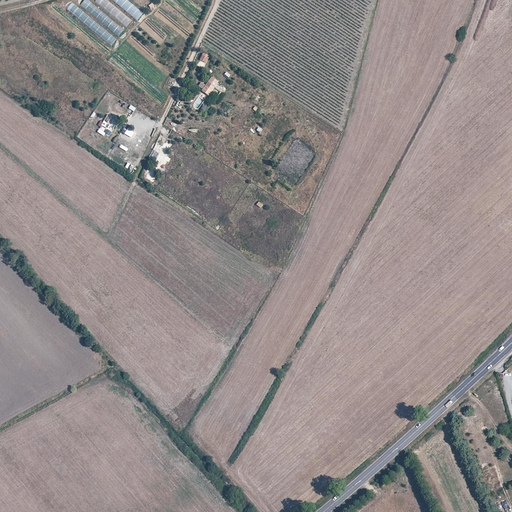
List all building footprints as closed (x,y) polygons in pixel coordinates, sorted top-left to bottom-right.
[(99,11),(87,0),(84,0),(81,4),(94,16),(99,11)] [(126,0),(111,0),(138,20),(144,12),(126,0)] [(72,3),(66,9),(79,19),(84,13),(72,3)] [(198,66),(204,68),(209,55),(202,53),(198,66)] [(209,95),(219,81),(212,76),(206,85),(203,89),(202,90),(209,95)] [(105,121),(111,124),(113,120),(115,117),(110,114),(105,121)] [(167,153),(164,159),(169,162),(172,155),(167,153)]
